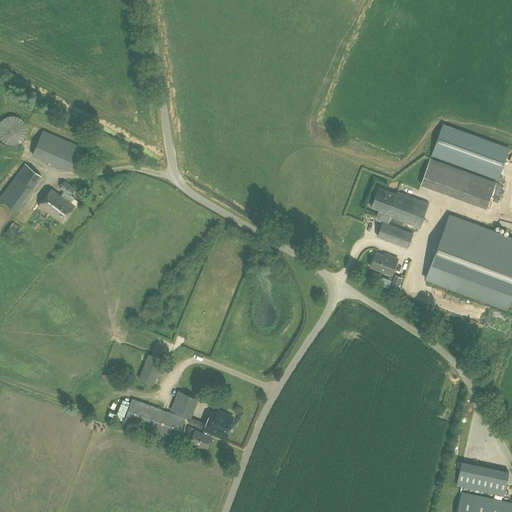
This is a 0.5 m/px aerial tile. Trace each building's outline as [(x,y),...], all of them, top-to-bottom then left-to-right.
[(442,125),(431,154),(498,178),(508,149),(442,125)] [(32,155),(68,171),(79,146),(43,130),(32,155)] [(497,182),(430,158),(420,185),(487,209),(497,182)] [(0,198),(16,210),(32,188),(16,175),(0,196),(0,198)] [(71,195),(76,189),(65,180),(59,188),(64,191),(60,196),(52,189),(40,205),(63,222),(75,206),(70,203),(75,198),(71,195)] [(397,194),(379,187),(372,207),(389,213),(388,216),(419,228),(428,203),(398,191),(397,194)] [(21,228),(9,218),(10,218),(0,210),(0,230),(13,239),(21,228)] [(433,256),(456,265),(457,263),(511,283),(511,237),(449,214),(433,256)] [(377,236),(408,248),(413,233),(383,221),(377,236)] [(396,262),(375,254),(370,268),(391,276),(396,262)] [(395,275),(390,289),(397,292),(402,278),(395,275)] [(138,379),(154,385),(157,377),(158,378),(161,372),(159,371),(164,360),(149,353),(138,379)] [(199,399),(178,390),(170,410),(191,418),(199,399)] [(186,417),(132,398),(123,423),(177,442),(186,417)] [(226,439),(233,422),(212,412),(205,430),(226,439)] [(188,427),(183,437),(190,440),(195,430),(188,427)] [(212,437),(203,434),(195,430),(190,442),(207,449),(212,437)] [(462,461),(457,484),(504,495),(510,471),(462,461)] [(471,511),(511,511),(511,502),(476,494),(471,511)]
